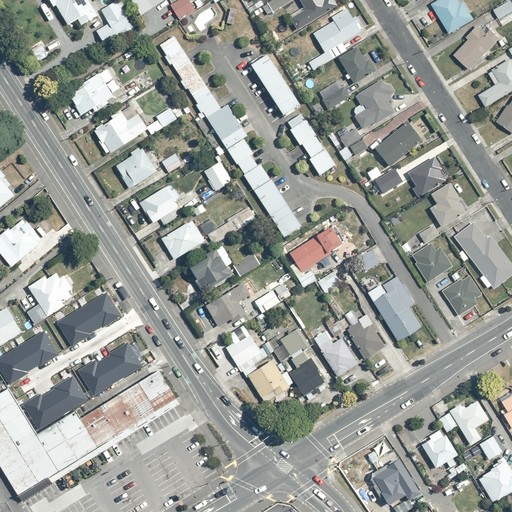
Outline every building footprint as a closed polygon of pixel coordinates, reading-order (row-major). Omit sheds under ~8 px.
[(49,0),(54,6),(56,5),(68,25),(79,19),(83,25),(98,16),(87,0),(49,0)] [(135,30),(116,0),(100,10),(109,23),(96,31),(107,48),(135,30)] [(133,0),(142,14),(164,0),(133,0)] [(195,8),(189,0),(175,0),(170,3),(179,18),(195,8)] [(249,0),(245,3),(250,12),(263,4),(260,0),(249,0)] [(268,2),(273,11),(274,12),(293,0),(292,0),(270,0),(268,2)] [(299,0),(305,8),(290,18),(298,30),(337,6),(333,0),(299,0)] [(461,1),(460,0),(437,0),(432,4),(450,33),(473,18),(462,0),(461,1)] [(511,19),(511,4),(509,0),(506,0),(493,9),(503,26),(511,19)] [(362,31),(346,6),(330,16),(333,21),(313,33),(325,53),(309,63),(314,71),(346,50),(342,43),(362,31)] [(488,33),(479,25),(467,36),(470,39),(454,54),(470,70),(501,39),(492,29),(488,33)] [(221,109),(174,35),(159,44),(167,56),(165,57),(170,65),(172,64),(183,81),(181,82),(186,89),(187,88),(197,104),(196,105),(201,113),(194,118),(219,156),(228,151),(237,165),(237,164),(254,190),(270,215),(285,237),(301,226),(287,204),(271,179),(261,164),(259,166),(252,155),(254,154),(244,138),(247,136),(227,105),(221,109)] [(138,43),(121,55),(125,61),(142,49),(138,43)] [(367,61),(358,46),(339,58),(354,84),(377,70),(370,60),(367,61)] [(301,105),(267,51),(250,62),(285,115),(301,105)] [(486,107),(511,90),(511,61),(510,58),(488,72),(496,84),(479,95),(486,107)] [(109,103),(108,101),(114,97),(106,83),(113,78),(107,69),(77,87),(78,90),(70,95),(82,115),(93,108),(95,112),(109,103)] [(122,86),(126,93),(116,98),(120,104),(138,92),(154,83),(150,76),(145,79),(142,74),(122,86)] [(355,115),(363,130),(375,124),(375,125),(391,116),(392,118),(408,109),(400,96),(394,100),(391,94),(395,92),(389,83),(386,84),(383,79),(377,83),(355,95),(361,105),(362,107),(365,105),(367,108),(355,115)] [(340,88),(336,82),(318,93),(328,110),(349,97),(343,86),(340,88)] [(511,98),(496,119),(511,131),(511,98)] [(120,110),(110,116),(113,120),(95,132),(100,140),(98,141),(107,154),(110,151),(111,153),(148,129),(134,107),(123,114),(120,110)] [(177,119),(169,107),(155,116),(158,120),(147,127),(151,134),(177,119)] [(325,150),(316,136),(317,135),(306,119),(305,119),(300,112),(286,121),(291,128),(289,130),(300,146),(303,145),(312,158),(309,160),(320,175),(337,164),(326,149),(325,150)] [(423,140),(407,122),(375,148),(390,167),(423,140)] [(348,125),(329,136),(335,147),(343,142),(346,147),(361,138),(356,128),(352,131),(348,125)] [(157,171),(141,147),(132,152),(134,154),(116,166),(130,188),(157,171)] [(352,155),(347,147),(339,151),(343,160),(352,155)] [(183,164),(176,153),(162,162),(169,173),(183,164)] [(409,173),(410,175),(416,185),(412,188),(418,197),(446,179),(439,169),(441,167),(435,157),(409,173)] [(232,181),(220,161),(204,170),(216,191),(232,181)] [(381,174),(377,167),(367,173),(372,180),(381,174)] [(392,186),(410,175),(409,173),(405,167),(392,175),(389,170),(384,173),(392,186)] [(10,183),(0,170),(0,207),(15,195),(7,185),(10,183)] [(459,201),(461,200),(450,183),(432,194),(438,204),(430,209),(442,227),(466,212),(459,201)] [(183,213),(179,207),(165,186),(140,203),(154,223),(161,219),(165,225),(183,213)] [(203,203),(193,209),(197,217),(207,211),(203,203)] [(228,221),(217,228),(212,218),(201,224),(210,238),(213,244),(256,218),(248,205),(227,219),(228,221)] [(396,214),(386,221),(391,229),(401,222),(396,214)] [(43,241),(25,218),(10,230),(9,229),(0,236),(0,252),(12,267),(39,244),(43,241)] [(204,241),(191,220),(162,239),(174,259),(204,241)] [(486,239),(473,222),(454,236),(464,249),(458,254),(464,261),(469,257),(494,289),(511,275),(511,264),(492,239),(490,236),(486,239)] [(290,266),(298,279),(306,274),(304,271),(326,257),(325,255),(345,243),(333,225),(290,252),(296,262),(290,266)] [(440,235),(434,225),(419,234),(425,244),(440,235)] [(406,240),(400,244),(404,253),(411,249),(406,240)] [(436,249),(432,243),(412,256),(416,262),(414,263),(428,283),(453,266),(441,247),(436,249)] [(200,283),(207,278),(209,278),(213,286),(233,274),(228,265),(233,262),(222,244),(196,259),(199,263),(191,268),(200,283)] [(385,261),(377,246),(357,257),(365,272),(385,261)] [(253,251),(233,264),(241,277),(261,264),(253,251)] [(62,302),(72,296),(68,291),(73,288),(62,269),(47,278),(45,276),(28,286),(39,304),(27,311),(34,324),(64,306),(62,302)] [(316,279),(311,270),(306,274),(298,279),(304,287),(316,279)] [(342,284),(334,271),(318,281),(326,294),(342,284)] [(482,293),(469,273),(442,291),(459,316),(477,304),(473,299),(482,293)] [(415,304),(397,275),(369,293),(399,342),(422,327),(410,307),(415,304)] [(291,294),(283,281),(254,300),(262,313),(291,294)] [(206,306),(219,327),(232,319),(234,322),(246,315),(239,302),(250,294),(244,284),(206,306)] [(107,336),(87,303),(40,331),(60,364),(107,336)] [(0,346),(23,332),(8,307),(0,311),(0,346)] [(359,321),(352,310),(345,314),(352,325),(347,329),(365,359),(385,346),(371,324),(373,323),(368,315),(359,321)] [(358,364),(340,334),(345,331),(338,321),(335,323),(332,317),(325,322),(329,328),(325,330),(313,338),(338,376),(358,364)] [(242,372),(266,356),(245,323),(229,334),(235,343),(227,348),(242,372)] [(143,356),(125,326),(27,385),(44,415),(143,356)] [(281,338),(271,344),(281,362),(290,357),(303,349),(304,351),(312,346),(300,327),(281,338)] [(17,377),(0,348),(0,375),(5,384),(17,377)] [(304,351),(291,359),(297,368),(290,372),(305,397),(307,396),(309,400),(316,396),(315,395),(324,389),(321,385),(326,382),(310,354),(307,356),(304,351)] [(285,371),(281,374),(272,359),(257,368),(255,365),(243,372),(247,378),(249,377),(265,402),(290,386),(289,386),(293,383),(285,371)] [(150,367),(130,379),(149,409),(168,397),(150,367)] [(130,379),(121,385),(139,415),(149,409),(130,379)] [(0,472),(12,492),(52,468),(34,438),(0,384),(0,472)] [(121,385),(110,391),(128,421),(139,415),(121,385)] [(119,427),(128,421),(110,391),(101,397),(119,427)] [(101,397),(92,402),(110,432),(119,427),(101,397)] [(447,432),(459,425),(471,445),(481,439),(475,428),(489,419),(477,400),(465,407),(463,404),(451,411),(439,418),(447,432)] [(52,468),(110,432),(92,402),(34,438),(52,468)] [(458,465),(454,458),(460,454),(448,434),(444,436),(439,428),(419,440),(436,468),(447,462),(451,469),(458,465)] [(502,452),(492,436),(479,444),(489,460),(502,452)] [(374,450),(367,455),(378,471),(371,475),(377,483),(373,485),(380,496),(381,495),(389,507),(391,505),(396,511),(405,511),(409,510),(405,504),(411,500),(420,494),(412,482),(413,481),(397,457),(385,465),(374,450)] [(511,468),(504,456),(496,461),(497,462),(492,465),(494,468),(478,478),(493,502),(511,490),(511,468)]
